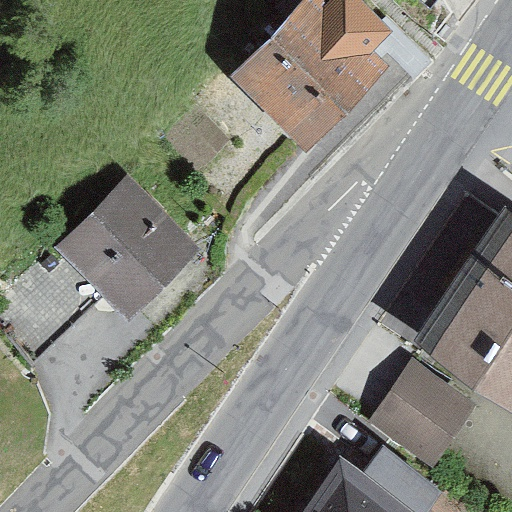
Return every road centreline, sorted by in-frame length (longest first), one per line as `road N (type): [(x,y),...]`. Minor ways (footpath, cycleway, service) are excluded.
road 1 (unclassified): [(25,511),(366,169),(443,129)]
road 2 (secondary): [(189,511),(443,129)]
